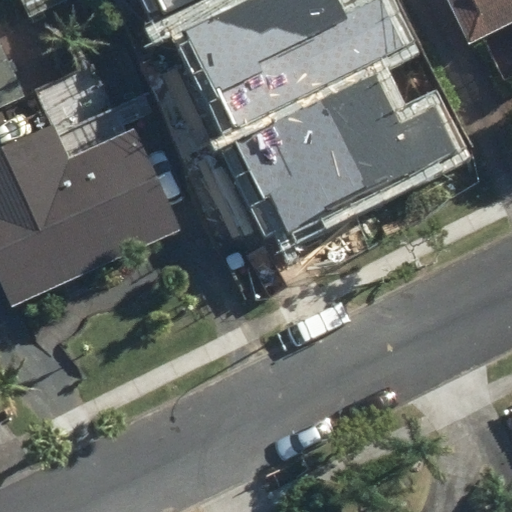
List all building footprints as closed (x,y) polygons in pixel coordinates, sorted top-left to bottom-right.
[(170,0),(178,14),(205,0),(170,0)] [(253,0),(189,33),(237,125),(409,37),(389,0),(382,0),(361,11),(355,0),(253,0)] [(511,0),(466,0),(485,40),(511,26),(511,0)] [(0,117),(42,98),(0,6),(0,117)] [(232,140),(280,232),(452,144),(431,104),(404,118),(377,66),(232,140)] [(0,150),(0,243),(31,306),(193,227),(146,131),(87,160),(67,118),(0,150)]
